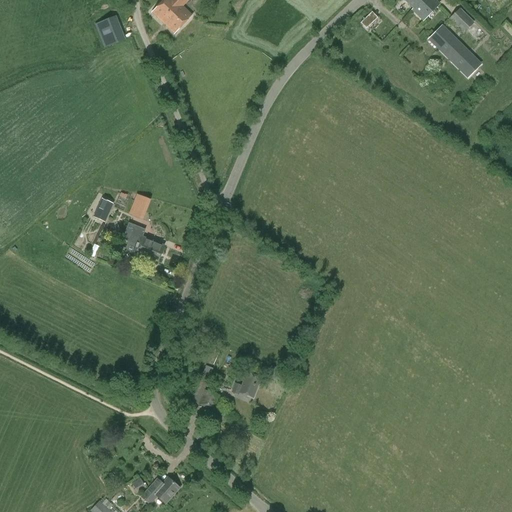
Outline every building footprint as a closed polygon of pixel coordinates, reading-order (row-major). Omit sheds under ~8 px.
[(163,0),(151,13),(155,16),(174,34),(190,16),(191,16),(180,5),(185,0),(163,0)] [(438,5),(432,0),(403,0),(413,10),(413,11),(423,20),(438,5)] [(448,19),(463,34),(474,23),(459,9),(448,19)] [(103,48),(125,40),(116,17),(94,25),(103,48)] [(441,27),(429,40),(467,78),(480,65),(441,27)] [(137,194),(131,215),(147,219),(153,198),(137,194)] [(105,223),(113,204),(101,199),(95,211),(92,210),(90,214),(94,216),(93,218),(105,223)] [(164,246),(142,237),(144,230),(129,224),(122,240),(129,242),(126,252),(133,254),(132,255),(157,264),(164,246)] [(99,247),(95,245),(90,255),(94,257),(99,247)] [(211,369),(220,352),(209,346),(199,363),(211,369)] [(247,373),(242,386),(234,383),(231,393),(239,395),(240,393),(253,398),(260,378),(247,373)] [(213,398),(202,394),(198,405),(214,411),(220,396),(215,394),(213,398)] [(96,460),(109,453),(105,446),(92,453),(96,460)] [(140,478),(131,484),(135,489),(144,484),(140,478)] [(168,478),(163,484),(157,479),(140,497),(150,506),(157,498),(165,504),(179,488),(168,478)] [(110,511),(99,501),(90,511),(91,511),(110,511)]
